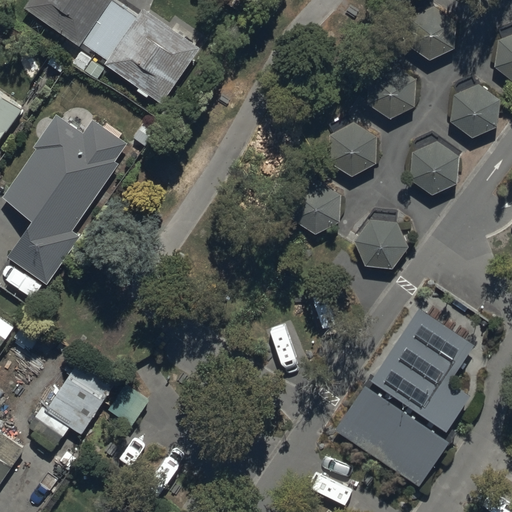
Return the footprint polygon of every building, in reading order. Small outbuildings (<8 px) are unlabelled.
[(37,0),(27,14),(85,54),(88,50),(115,68),(111,74),(166,112),(204,56),(149,19),(144,27),(117,9),(122,0),(37,0)] [(243,0),(212,0),(233,14),(243,0)] [(461,24),(438,5),(411,15),(406,44),(429,63),(456,53),(461,24)] [(511,34),(502,38),(496,67),(511,81),(511,34)] [(79,51),(71,62),(98,84),(107,73),(79,51)] [(421,81),(396,64),(370,77),(368,107),(392,123),(419,110),(421,81)] [(506,104),(484,85),(456,94),(450,123),(472,143),(500,133),(506,104)] [(0,147),(27,109),(0,90),(0,147)] [(382,139),(358,122),(331,135),(329,164),(353,181),(380,168),(382,139)] [(81,242),(74,237),(122,169),(134,153),(96,126),(84,143),(62,127),(7,206),(36,226),(10,262),(48,289),(81,242)] [(461,157),(435,143),(410,159),(411,188),(437,202),(462,187),(461,157)] [(345,197),(320,180),(294,193),(292,222),(316,239),(343,226),(345,197)] [(397,211),(367,209),(351,233),(363,260),(393,262),(409,238),(397,211)] [(476,349),(419,312),(339,435),(422,488),(456,436),(448,431),(471,396),(453,385),(476,349)] [(0,359),(20,331),(0,316),(0,359)] [(52,414),(85,437),(119,388),(86,365),(52,414)] [(0,497),(30,455),(0,434),(0,497)]
